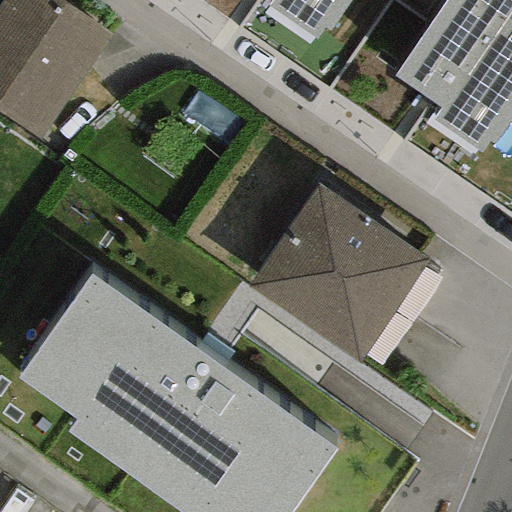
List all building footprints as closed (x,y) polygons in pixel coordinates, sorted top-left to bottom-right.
[(57,0),(4,0),(0,6),(0,112),(37,138),(109,35),(57,0)] [(270,0),(267,5),(316,39),(324,28),(327,30),(347,0),(270,0)] [(511,0),(445,0),(393,77),(439,109),(430,121),(479,155),(487,143),(491,145),(511,114),(511,0)] [(318,185),(247,288),(358,363),(426,261),(318,185)] [(294,511),(339,450),(91,275),(15,381),(73,422),(65,432),(177,511),(294,511)]
